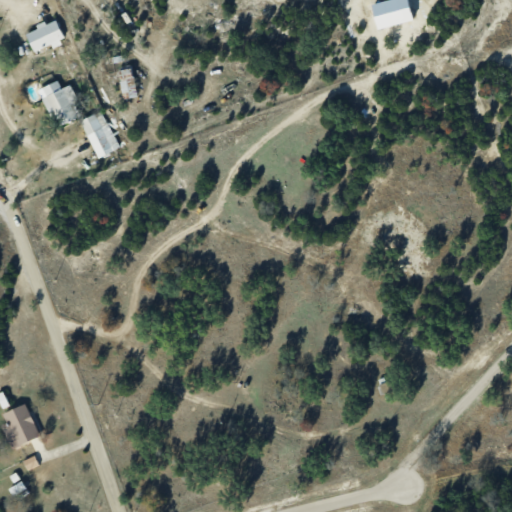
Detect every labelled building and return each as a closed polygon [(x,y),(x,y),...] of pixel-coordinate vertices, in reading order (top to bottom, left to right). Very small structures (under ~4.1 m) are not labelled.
[(378,27),(415,21),(411,0),(385,0),(374,2),(378,27)] [(36,52),(66,39),(57,18),(27,32),(36,52)] [(131,97),(139,96),(133,67),(120,69),(124,93),(130,92),(131,97)] [(71,84),(62,88),(58,80),(43,87),(47,96),(43,98),(51,115),(55,113),(60,124),(83,115),(71,84)] [(120,146),(100,110),(80,121),(100,157),(120,146)] [(42,435),(27,403),(4,414),(8,422),(2,425),(8,437),(14,434),(19,446),(42,435)] [(40,465),(36,455),(24,460),(29,470),(40,465)] [(10,488),(14,496),(27,488),(23,480),(10,488)]
